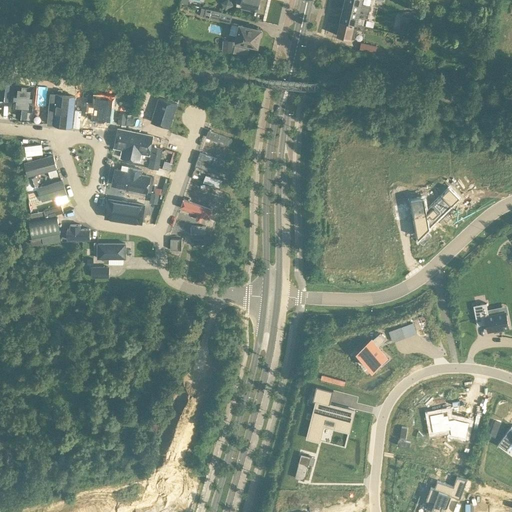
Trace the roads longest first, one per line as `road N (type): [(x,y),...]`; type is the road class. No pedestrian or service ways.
road 1 (residential): [(511,379),(456,367),(404,383),(379,429),(375,511)]
road 2 (residential): [(299,298),(390,296),(511,202)]
road 3 (secondary): [(264,296),(213,511)]
road 4 (secondary): [(289,78),(269,153),(264,296)]
road 5 (secondary): [(226,511),(268,361),(277,297)]
road 6 (secondary): [(277,297),(289,78)]
road 7 (residential): [(264,296),(182,287),(165,270),(158,235)]
